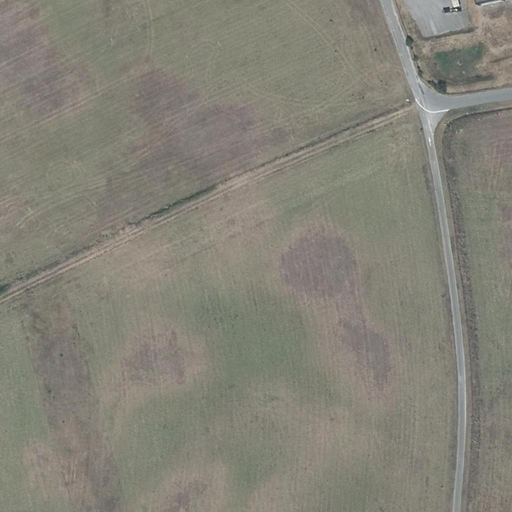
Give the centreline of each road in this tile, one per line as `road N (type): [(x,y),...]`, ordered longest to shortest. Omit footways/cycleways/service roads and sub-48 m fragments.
road 1 (track): [(0,304),(321,143),(426,103)]
road 2 (unclassified): [(426,103),(460,337),(454,511)]
